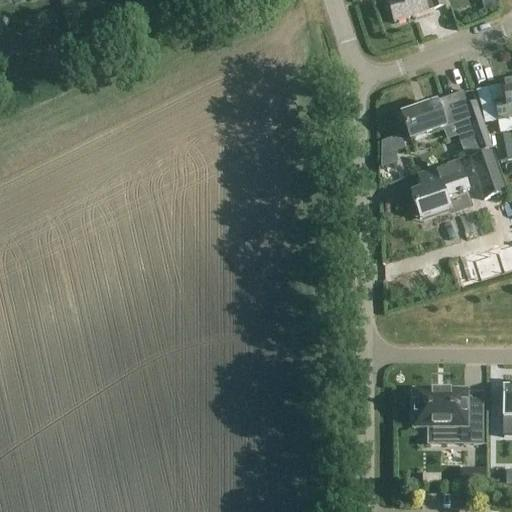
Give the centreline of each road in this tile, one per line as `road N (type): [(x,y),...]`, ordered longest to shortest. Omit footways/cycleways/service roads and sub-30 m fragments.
road 1 (unclassified): [(361,331),(357,80)]
road 2 (unclassified): [(364,511),(361,331)]
road 3 (residential): [(357,80),(511,29)]
road 4 (residential): [(361,331),(427,352),(511,358)]
